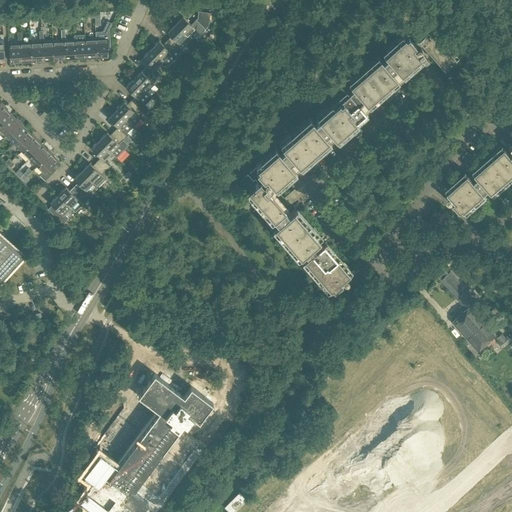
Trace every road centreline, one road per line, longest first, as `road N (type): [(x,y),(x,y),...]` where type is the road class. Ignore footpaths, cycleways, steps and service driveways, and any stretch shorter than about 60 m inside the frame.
road 1 (secondary): [(52,375),(274,0)]
road 2 (residential): [(371,259),(313,186),(414,95)]
road 3 (residential): [(0,77),(113,70),(143,0)]
road 4 (residential): [(285,511),(413,384)]
road 5 (residential): [(392,237),(471,130),(511,118)]
road 6 (residential): [(413,384),(511,483)]
road 7 (secondary): [(0,492),(32,436),(52,375)]
